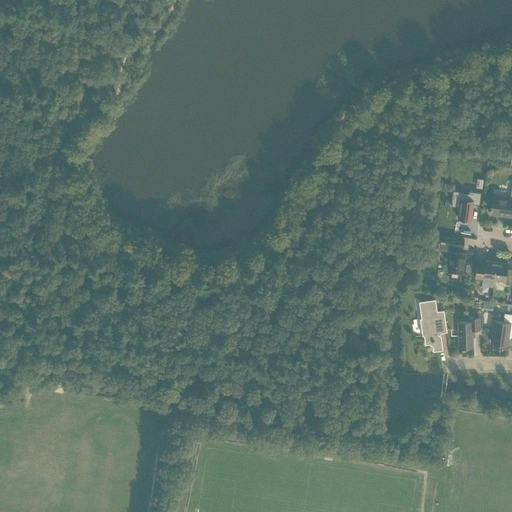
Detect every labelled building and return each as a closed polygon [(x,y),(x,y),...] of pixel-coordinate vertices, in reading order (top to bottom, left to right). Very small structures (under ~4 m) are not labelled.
[(503,215),(511,216),(511,183),(510,199),(492,196),(490,211),(504,213),(503,215)] [(452,199),(451,205),(459,206),(458,217),(471,218),(473,202),(479,203),(481,191),(469,189),(468,191),(464,191),(464,190),(453,188),(452,199)] [(459,246),(463,246),(464,239),(440,236),(438,243),(452,245),(451,251),(448,270),(449,271),(448,278),(460,280),(461,272),(462,273),(465,253),(458,252),(459,246)] [(481,285),(493,287),(493,285),(494,280),(496,262),(485,260),(484,266),(476,265),(475,279),(482,280),(481,285)] [(508,263),(496,262),(494,280),(505,282),(505,284),(511,285),(511,279),(511,270),(507,269),(508,263)] [(443,350),(442,345),(441,336),(439,335),(440,333),(447,332),(444,310),(437,311),(435,299),(419,302),(422,319),(420,320),(422,335),(424,335),(425,345),(429,344),(432,346),(433,351),(443,350)] [(511,313),(504,313),(503,321),(494,320),(491,341),(498,342),(498,344),(508,345),(509,332),(511,332),(511,313)] [(473,345),(472,329),(481,329),(480,316),(469,317),(469,321),(458,322),(459,346),(473,345)]
